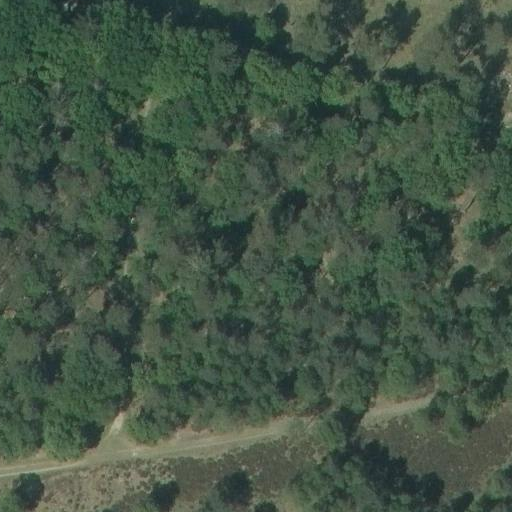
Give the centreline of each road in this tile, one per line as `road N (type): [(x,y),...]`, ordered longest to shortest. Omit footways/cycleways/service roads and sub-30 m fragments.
road 1 (track): [(55,0),(511,123)]
road 2 (track): [(103,457),(122,410),(142,131),(169,0)]
road 3 (track): [(511,385),(103,457)]
